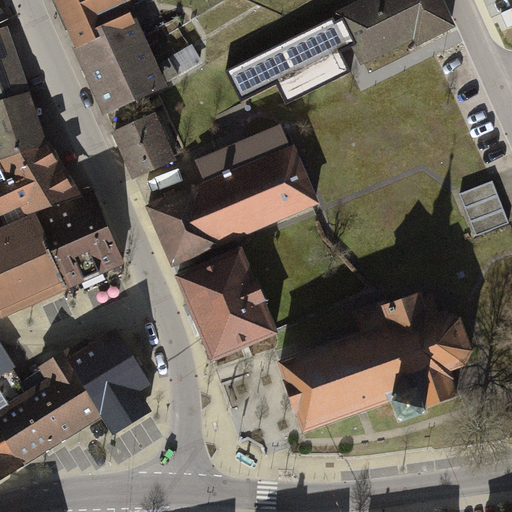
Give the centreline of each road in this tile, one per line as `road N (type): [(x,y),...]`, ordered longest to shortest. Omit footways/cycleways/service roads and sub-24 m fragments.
road 1 (residential): [(28,0),(117,188),(177,347),(191,426),(185,488)]
road 2 (secondary): [(511,476),(340,494),(185,488)]
